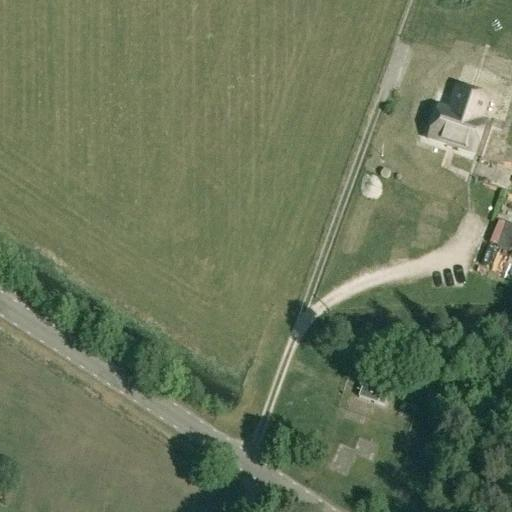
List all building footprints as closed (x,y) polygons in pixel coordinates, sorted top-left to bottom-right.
[(438,109),(428,140),(475,156),(486,126),(480,124),(489,99),(457,88),(448,113),(438,109)] [(507,187),(511,172),(490,165),(485,181),(507,187)] [(455,226),(448,247),(461,252),(468,231),(455,226)] [(358,399),(383,408),(387,396),(362,387),(358,399)] [(386,482),(391,466),(377,462),(375,471),(358,466),(350,496),(368,501),(373,479),(386,482)]
